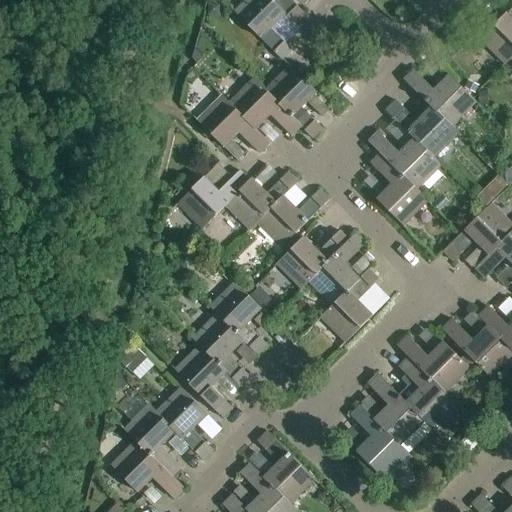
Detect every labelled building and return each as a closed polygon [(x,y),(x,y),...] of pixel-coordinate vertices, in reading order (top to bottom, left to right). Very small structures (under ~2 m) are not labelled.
[(269,0),(247,0),(234,14),(282,62),(292,52),(271,30),(285,16),(269,0)] [(269,0),(285,16),(295,26),(305,16),(289,0),(269,0)] [(219,13),(219,7),(209,6),(208,16),(214,17),(219,13)] [(510,61),(511,59),(511,21),(506,15),(480,42),(505,67),(510,61)] [(204,58),(196,50),(194,52),(192,60),(197,65),(204,58)] [(290,67),(265,92),(301,128),(301,129),(312,140),(322,131),(301,109),(316,94),(290,67)] [(192,85),(200,76),(194,70),(185,79),(192,85)] [(424,103),(431,110),(432,109),(451,128),(452,128),(476,104),(449,77),(434,92),(413,71),(403,81),(416,94),(424,102),(424,103)] [(254,80),(229,104),(229,105),(255,132),(256,131),(270,117),(291,138),(301,129),(301,128),(265,92),(254,80)] [(464,90),(475,95),(479,87),(468,82),(464,90)] [(479,107),(488,108),(488,93),(479,93),(479,107)] [(229,105),(229,104),(222,97),(197,122),(224,149),(239,134),(260,155),(270,145),(256,131),(255,132),(229,105)] [(407,134),(413,141),(414,140),(434,160),(434,159),(459,135),(452,128),(451,128),(432,109),(431,110),(417,124),(396,102),(386,112),(398,125),(407,134)] [(369,144),(380,156),(381,155),(416,191),(417,191),(441,166),(434,159),(434,160),(414,140),(413,141),(399,155),(379,134),(369,144)] [(381,155),(380,156),(371,165),(391,186),(377,201),(403,227),(429,202),(417,191),(416,191),(381,155)] [(202,231),(225,208),(225,207),(250,182),(249,182),(240,173),(219,194),(204,179),(177,205),(202,231)] [(250,232),(257,225),(284,198),(298,184),(288,174),(267,195),(251,180),(249,182),(250,182),(225,207),(225,208),(250,232)] [(257,225),(281,250),(329,202),(319,192),(298,213),(284,198),(257,225)] [(491,203),(482,194),(477,199),(486,208),(491,203)] [(440,213),(449,204),(442,196),(432,205),(440,213)] [(475,242),(489,256),(489,257),(511,233),(511,225),(491,205),(444,253),(454,263),(475,242)] [(302,291),(309,284),(308,283),(349,243),(349,242),(339,233),(318,254),(303,239),(277,266),(302,291)] [(511,233),(489,257),(489,256),(475,270),(485,280),(506,259),(511,265),(511,233)] [(308,283),(309,284),(332,307),(333,308),(359,281),(344,266),(366,245),(356,235),(349,242),(349,243),(308,283)] [(333,308),(332,307),(321,319),(346,344),(375,315),(360,300),(378,281),(368,271),(359,281),(333,308)] [(232,279),(227,273),(223,277),(228,283),(232,279)] [(210,309),(217,316),(217,315),(244,343),(257,357),(267,347),(246,325),(261,310),(235,284),(210,309)] [(478,318),(488,328),(511,351),(511,327),(510,330),(488,308),(478,318)] [(192,340),(199,348),(200,347),(226,374),(240,389),(250,379),(229,357),(244,343),(217,315),(217,316),(192,340)] [(443,331),(466,355),(475,364),(490,379),(511,356),(511,351),(488,328),(473,342),(452,321),(443,331)] [(397,348),(409,359),(446,395),(470,370),(469,369),(475,364),(466,355),(461,361),(444,344),(428,359),(407,338),(397,348)] [(200,347),(199,348),(175,372),(223,420),(233,410),(211,388),(226,374),(200,347)] [(121,363),(129,371),(145,356),(136,348),(121,363)] [(446,395),(409,359),(399,369),(407,377),(402,381),(409,388),(400,397),(432,431),(457,406),(446,395)] [(128,386),(118,376),(117,376),(113,390),(117,391),(124,389),(128,386)] [(400,397),(378,376),(368,386),(376,394),(389,408),(375,422),(408,455),(432,431),(400,397)] [(181,389),(157,413),(156,414),(175,433),(175,434),(203,462),(213,452),(192,431),(207,416),(181,389)] [(124,431),(136,443),(172,479),(173,478),(182,469),(161,448),(175,434),(175,433),(156,414),(157,413),(150,406),(124,431)] [(375,422),(361,407),(351,417),(371,438),(357,453),(383,480),(408,455),(375,422)] [(279,465),(265,479),(264,479),(291,506),(316,481),(299,465),(267,433),(257,444),(279,465)] [(455,448),(465,458),(476,447),(466,437),(455,448)] [(136,443),(111,467),(138,494),(153,479),(174,500),(184,490),(173,478),(172,479),(136,443)] [(262,497),(248,511),(247,511),(248,511),(297,511),(291,506),(264,479),(265,479),(251,465),(241,475),(262,497)] [(511,480),(503,490),(511,498),(511,480)] [(248,511),(247,511),(248,511),(234,496),(223,506),(228,511),(248,511)] [(511,511),(511,509),(509,511),(496,511),(482,498),(472,507),(476,511),(511,511)]
